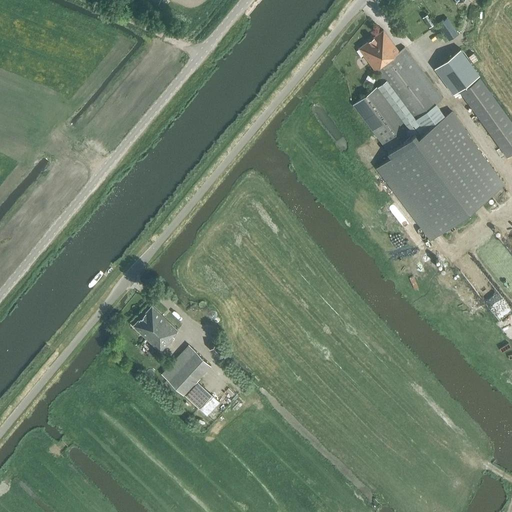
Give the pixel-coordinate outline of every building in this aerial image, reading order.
[(383,29),(359,47),(374,68),(337,97),(435,223),(501,172),(405,47),(399,50),(383,29)] [(511,152),(511,120),(462,52),(435,71),(453,96),(460,91),(507,156),(511,152)] [(466,276),(477,273),(479,278),(483,277),(478,262),(463,266),(466,276)] [(173,334),(178,330),(152,305),(148,309),(133,325),(160,351),(175,336),(173,334)] [(209,348),(219,357),(226,350),(217,340),(209,348)] [(162,373),(184,394),(211,365),(189,345),(162,373)] [(200,408),(206,413),(218,400),(212,394),(200,408)]
